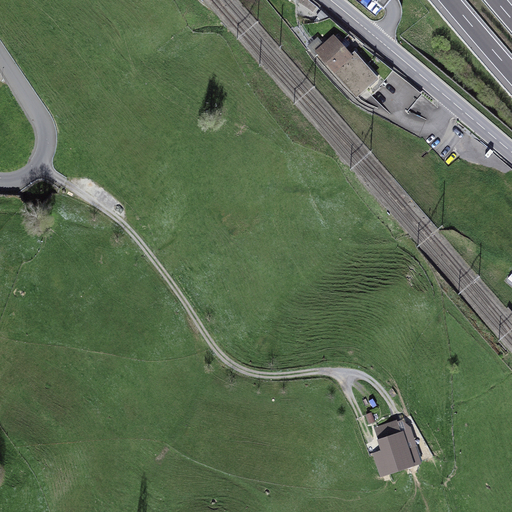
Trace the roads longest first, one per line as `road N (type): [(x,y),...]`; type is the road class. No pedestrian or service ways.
road 1 (track): [(60,179),(134,235),(232,364),(262,374),(356,373),(381,390),(397,418)]
road 2 (primary): [(511,152),(329,0)]
road 3 (residential): [(0,183),(37,167),(44,153),(39,114),(13,75)]
